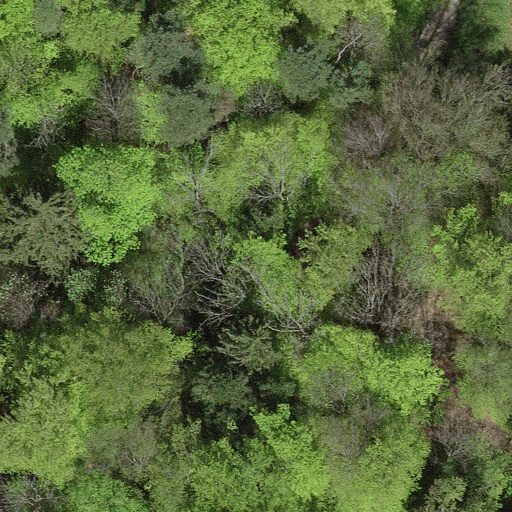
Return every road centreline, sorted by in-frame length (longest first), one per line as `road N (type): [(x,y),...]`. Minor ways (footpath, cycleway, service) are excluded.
road 1 (track): [(446,0),(326,217),(237,350),(165,428),(115,467),(0,511)]
road 2 (track): [(326,217),(395,354),(495,456),(511,463)]
